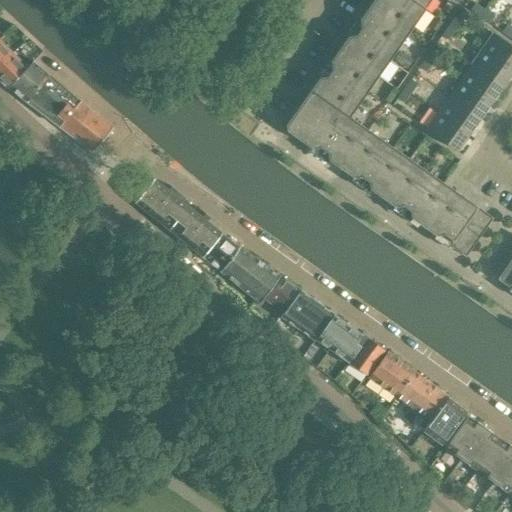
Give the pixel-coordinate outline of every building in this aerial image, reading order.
[(348,116),(428,0),(371,0),(359,18),(360,25),(354,34),(348,35),(330,60),(331,67),(326,76),(318,77),(285,125),(286,130),(311,147),(318,146),(326,152),(327,159),(352,176),(359,175),(367,181),(368,187),(393,205),(400,204),(408,210),(409,217),(434,234),(441,233),(450,239),(451,245),(464,255),(491,216),(348,116)] [(470,10),(479,16),(484,9),(474,3),(470,10)] [(484,9),(479,16),(489,24),(494,17),(484,9)] [(454,16),(448,25),(455,31),(461,21),(454,16)] [(501,30),(511,37),(511,36),(511,28),(505,24),(501,30)] [(455,31),(448,25),(441,36),(448,41),(455,31)] [(41,50),(20,31),(5,47),(0,41),(0,79),(7,86),(32,59),(41,50)] [(511,46),(492,33),(481,49),(511,70),(511,69),(511,46)] [(432,48),(426,57),(433,62),(439,53),(432,48)] [(481,49),(470,65),(501,86),(511,70),(481,49)] [(433,62),(426,57),(418,67),(426,72),(433,62)] [(32,59),(7,86),(92,153),(113,126),(32,59)] [(470,65),(459,80),(490,102),(501,86),(470,65)] [(410,79),(403,88),(411,94),(417,84),(410,79)] [(459,80),(448,96),(479,118),(490,102),(459,80)] [(411,94),(403,88),(396,99),(404,103),(411,94)] [(448,96),(437,112),(468,133),(479,118),(448,96)] [(468,133),(437,112),(426,128),(457,150),(468,133)] [(166,189),(145,172),(143,174),(128,193),(126,196),(128,198),(148,213),(198,254),(201,256),(220,232),(218,230),(205,220),(208,216),(194,205),(191,209),(180,200),(183,196),(169,185),(166,189)] [(218,269),(235,245),(236,244),(220,232),(201,256),(202,257),(217,269),(218,269)] [(257,301),(277,274),(237,245),(236,244),(235,245),(218,269),(220,271),(257,301)] [(511,255),(496,278),(509,286),(511,286),(511,255)] [(280,311),(297,288),(279,276),(263,298),(280,311)] [(314,339),(332,313),(297,288),(280,311),(278,314),(280,315),(314,339)] [(346,362),(358,345),(353,342),(360,333),(332,313),(314,339),(313,340),(346,362)] [(363,374),(382,348),(360,333),(353,342),(358,345),(346,362),(363,374)] [(366,376),(394,395),(412,370),(385,350),(366,376)] [(394,395),(428,418),(445,395),(412,370),(394,395)] [(428,418),(420,430),(438,443),(464,409),(445,395),(428,418)] [(376,405),(370,413),(380,421),(387,411),(376,405)] [(450,435),(442,446),(458,457),(466,446),(482,425),(476,420),(474,421),(465,414),(450,435)] [(466,446),(458,457),(474,469),(483,458),(498,437),(489,431),(489,430),(482,425),(466,446)] [(483,458),(474,469),(491,481),(499,469),(511,451),(511,446),(507,443),(506,443),(498,437),(483,458)] [(511,451),(499,469),(491,481),(506,492),(511,484),(511,451)]
